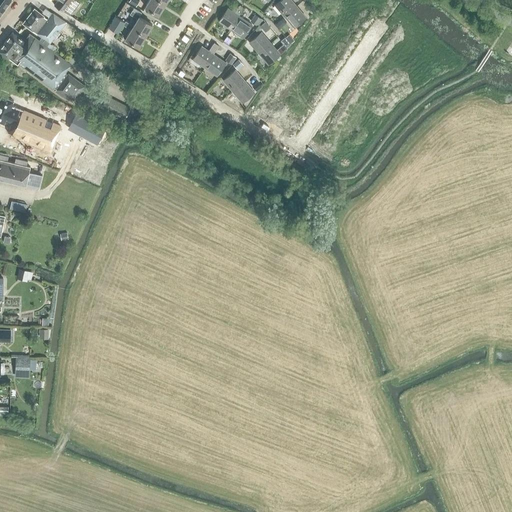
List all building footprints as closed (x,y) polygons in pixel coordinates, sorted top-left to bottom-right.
[(9,0),(0,0),(0,15),(11,1),(9,0)] [(56,0),(57,0),(54,5),(69,15),(79,3),(74,0),(56,0)] [(148,0),(145,7),(158,15),(165,4),(158,0),(148,0)] [(280,0),(274,5),(284,16),(296,6),(290,0),(280,0)] [(313,0),(308,8),(313,12),(318,4),(313,0)] [(227,8),(218,21),(230,30),(239,17),(238,16),(243,9),(239,6),(234,13),(227,8)] [(296,6),(284,16),(293,27),(305,17),(296,6)] [(43,16),(34,8),(22,23),(49,44),(66,23),(53,13),(49,18),(48,17),(46,19),(43,16)] [(336,22),(351,32),(355,27),(358,29),(364,21),(347,9),(342,17),(340,16),(336,22)] [(133,26),(132,27),(145,36),(152,25),(139,17),(140,16),(132,11),(129,15),(137,19),(133,26)] [(260,19),(255,15),(250,21),(256,25),(260,19)] [(124,22),(115,17),(107,28),(118,34),(123,25),(130,30),(125,39),(138,47),(145,36),(132,27),(133,26),(125,21),(124,22)] [(239,17),(230,30),(242,38),(251,25),(239,17)] [(264,22),(259,27),(261,29),(265,33),(269,29),(264,22)] [(66,70),(70,65),(29,35),(23,43),(21,41),(22,39),(12,32),(0,47),(0,51),(8,58),(8,57),(14,62),(16,59),(19,61),(18,63),(52,89),(53,87),(56,89),(55,91),(61,96),(73,102),(84,86),(67,74),(65,73),(66,70)] [(249,42),(258,53),(270,43),(261,32),(249,42)] [(258,53),(268,64),(287,48),(286,48),(290,44),(284,37),(280,41),(283,44),(276,50),(270,43),(258,53)] [(321,44),(317,50),(332,60),(335,55),(338,58),(344,49),(328,38),(323,45),(321,44)] [(208,51),(201,46),(192,59),(204,68),(213,54),(218,46),(213,43),(208,51)] [(314,57),(309,65),(326,76),(332,68),(328,65),(332,60),(317,50),(313,56),(314,57)] [(213,54),(204,68),(216,76),(225,63),(213,54)] [(235,57),(231,54),(226,61),(231,64),(235,57)] [(238,61),(233,65),(236,69),(241,64),(238,61)] [(223,81),(232,92),(244,81),(235,70),(223,81)] [(244,81),(232,92),(242,103),(254,92),(244,81)] [(291,88),(287,94),(302,104),(305,99),(308,101),(314,93),(298,81),(293,89),(291,88)] [(253,87),(256,91),(261,87),(258,83),(253,87)] [(285,101),(279,108),(296,120),(302,111),(298,109),(302,104),(287,94),(283,100),(285,101)] [(96,105),(122,119),(129,108),(102,95),(96,105)] [(11,106),(13,101),(1,96),(0,98),(0,121),(3,123),(4,120),(11,123),(7,133),(39,147),(46,131),(48,132),(55,129),(60,117),(53,114),(53,115),(47,112),(44,120),(25,111),(25,112),(11,106)] [(76,113),(68,128),(97,143),(105,128),(76,113)] [(22,148),(20,153),(34,159),(36,154),(22,148)] [(0,179),(25,185),(30,167),(26,166),(27,161),(15,158),(14,163),(7,161),(8,156),(0,154),(0,179)] [(12,208),(21,210),(22,202),(13,200),(12,208)] [(18,276),(27,278),(28,271),(20,269),(18,276)] [(0,341),(10,341),(10,329),(0,329),(0,341)] [(36,370),(36,360),(28,359),(28,358),(15,358),(15,372),(22,372),(22,374),(28,374),(28,370),(36,370)]
